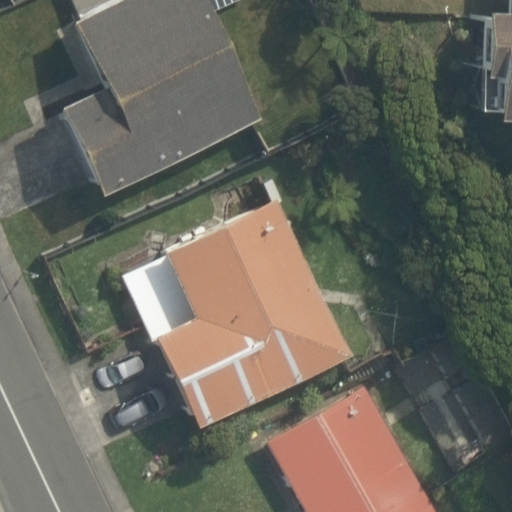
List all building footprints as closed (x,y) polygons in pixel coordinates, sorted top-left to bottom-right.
[(46,0),(0,0),(0,5),(5,18),(46,0)] [(196,0),(114,0),(61,26),(95,94),(56,113),(111,223),(268,145),(196,0)] [(511,18),(478,20),(485,142),(511,141),(511,18)] [(347,373),(271,201),(116,270),(192,442),(347,373)] [(432,511),(361,389),(255,451),(290,511),(432,511)]
